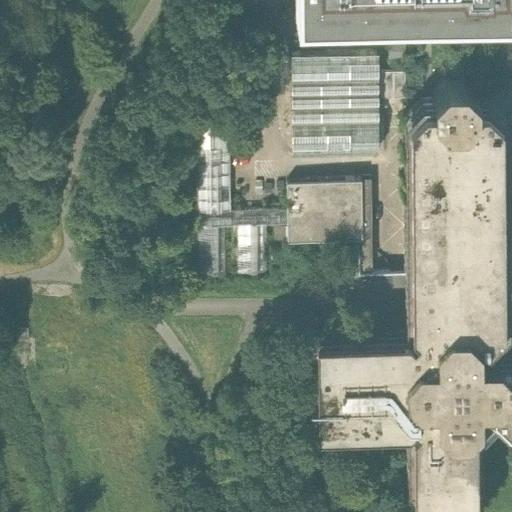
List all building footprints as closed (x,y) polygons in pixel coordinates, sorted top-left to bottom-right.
[(511,0),(293,0),(294,16),(443,14),(499,13),(499,24),(511,23),(511,0)] [(377,52),(290,52),(289,152),(384,153),(384,99),(404,99),(404,72),(378,73),(377,52)] [(477,396),(490,396),(496,396),(509,383),(509,365),(500,356),(495,351),(477,352),(477,339),(486,339),(501,323),(501,301),(499,116),(484,101),(476,101),(475,89),(463,76),(444,77),(431,89),(431,102),(422,102),(407,117),(408,270),(358,271),(358,272),(360,272),(360,302),(360,329),(312,330),(314,422),(392,421),(405,421),(411,416),(415,419),(409,425),(410,470),(410,511),(474,511),(473,419),(478,415),(477,396)] [(287,240),(285,204),(231,202),(231,109),(195,110),(197,267),(270,272),(270,240),(287,240)] [(285,204),(287,240),(361,240),(360,176),(285,176),(285,204)] [(511,356),(500,356),(509,365),(509,383),(496,396),(490,396),(491,405),(506,420),(511,419),(511,356)]
